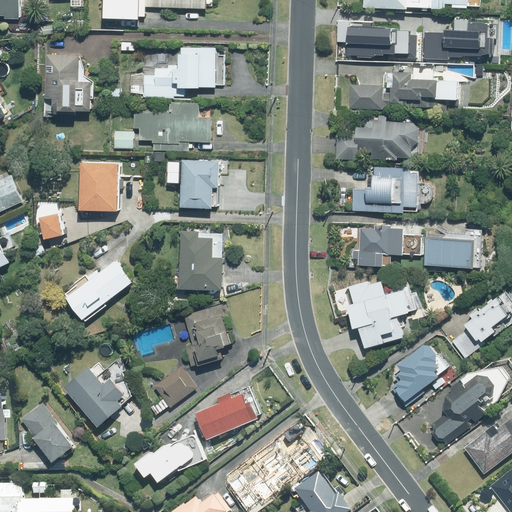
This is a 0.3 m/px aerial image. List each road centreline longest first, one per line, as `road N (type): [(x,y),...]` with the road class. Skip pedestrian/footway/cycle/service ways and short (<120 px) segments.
road 1 (residential): [(423,511),(336,397),(306,339),(296,258),(304,0)]
road 2 (unknown): [(297,217),(117,214)]
